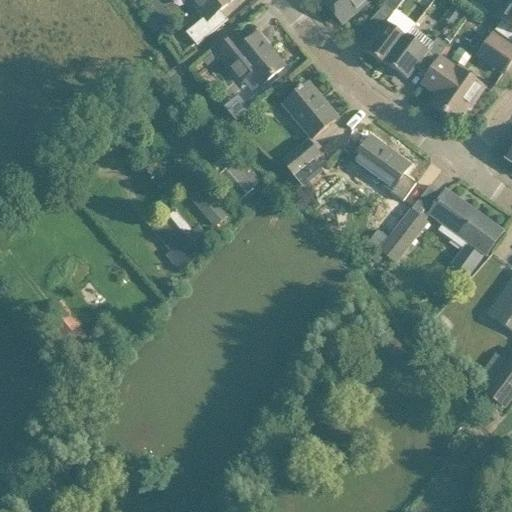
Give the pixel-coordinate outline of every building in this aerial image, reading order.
[(194,0),(201,7),(198,9),(206,18),(186,34),(197,47),(228,21),(220,12),(233,1),(232,0),(194,0)] [(319,0),(343,25),(370,0),(319,0)] [(385,67),(407,37),(407,36),(405,38),(386,24),(403,0),(389,0),(362,31),(373,39),(364,51),(385,67)] [(511,1),(500,20),(502,21),(495,32),(500,36),(511,43),(511,1)] [(120,15),(126,27),(141,19),(134,7),(120,15)] [(407,37),(385,67),(387,65),(407,80),(416,68),(427,77),(448,47),(437,39),(434,43),(413,29),(407,37)] [(262,87),(269,81),(284,68),(258,36),(245,47),(236,36),(215,53),(241,84),(252,75),(262,87)] [(503,75),(511,61),(511,48),(496,38),(481,60),(503,75)] [(440,59),(434,68),(422,85),(434,93),(437,90),(442,93),(433,106),(456,122),(467,107),(470,109),(484,89),(467,77),(456,69),(455,70),(440,59)] [(312,140),(322,132),(337,120),(308,85),(302,90),(301,88),(298,91),(299,92),(283,105),(312,140)] [(248,112),(237,98),(225,109),(236,122),(248,112)] [(208,126),(200,133),(204,138),(213,131),(208,126)] [(403,203),(416,185),(404,176),(411,166),(371,138),(352,164),(391,192),(390,193),(403,203)] [(309,142),(283,163),(294,176),(313,160),(319,155),(309,142)] [(313,160),(294,176),(303,188),(322,172),(313,160)] [(232,165),(218,176),(240,202),(259,182),(247,169),(240,175),(232,165)] [(228,216),(218,204),(205,188),(191,200),(214,228),(228,216)] [(486,257),(490,252),(492,249),(496,242),(503,233),(446,192),(434,208),(430,214),(486,257)] [(388,239),(379,250),(397,264),(428,224),(411,210),(395,229),(388,239)] [(163,223),(175,239),(188,255),(208,239),(200,229),(194,234),(177,212),(163,223)] [(378,231),(369,242),(379,250),(388,239),(378,231)] [(483,259),(465,246),(450,267),(468,280),(483,259)] [(511,281),(488,316),(511,333),(511,281)] [(43,316),(61,339),(76,326),(58,303),(43,316)] [(505,361),(495,354),(482,373),(491,381),(505,361)] [(511,355),(484,395),(505,410),(511,400),(511,355)] [(65,478),(97,434),(81,423),(57,456),(59,458),(52,468),(65,478)]
